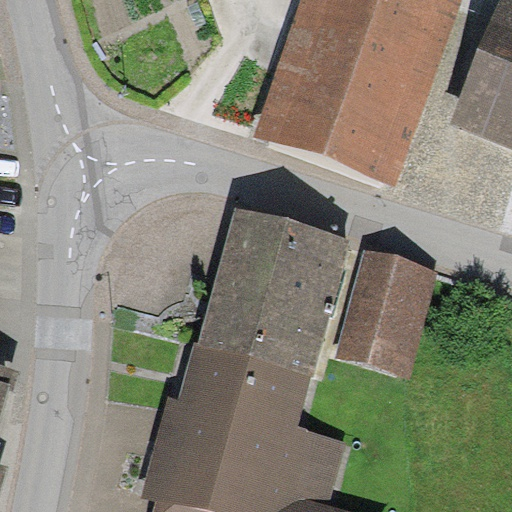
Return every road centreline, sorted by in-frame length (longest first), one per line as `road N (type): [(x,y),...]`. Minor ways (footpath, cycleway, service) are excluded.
road 1 (residential): [(511,259),(254,177),(178,162),(99,179)]
road 2 (residential): [(32,511),(48,438),(66,240),(99,179)]
road 3 (residential): [(99,179),(51,119),(16,0)]
